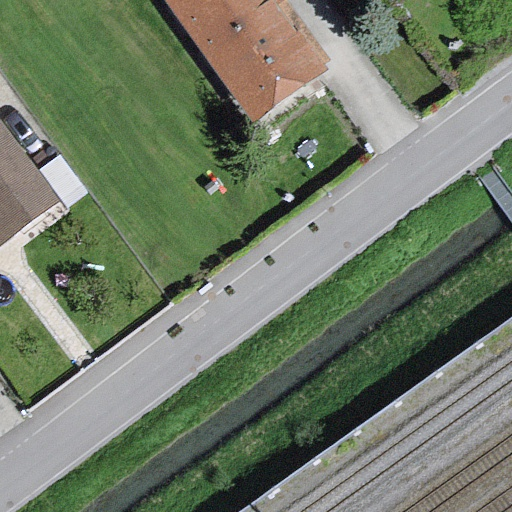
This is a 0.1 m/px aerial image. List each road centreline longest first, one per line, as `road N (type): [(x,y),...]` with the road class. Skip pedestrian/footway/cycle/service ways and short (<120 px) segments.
road 1 (unclassified): [(0,491),(511,110)]
road 2 (unknown): [(312,0),(419,179)]
